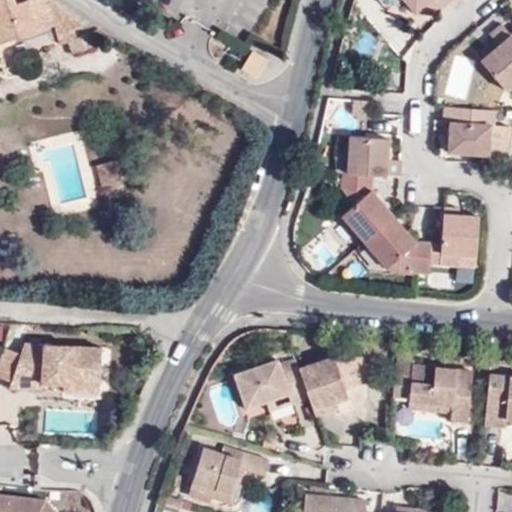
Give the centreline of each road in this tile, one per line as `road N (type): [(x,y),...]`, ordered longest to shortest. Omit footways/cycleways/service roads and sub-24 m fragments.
road 1 (residential): [(492,0),(437,45),(421,75),(421,149),(428,169),(503,189),(509,209),(494,322)]
road 2 (unclassified): [(234,274),(295,295),(494,322)]
road 3 (tertiary): [(124,511),(185,352),(234,274)]
road 4 (residential): [(83,0),(295,125)]
road 5 (tertiary): [(234,274),(295,125)]
road 6 (residential): [(481,511),(484,484),(357,471)]
road 7 (tertiary): [(295,125),(329,0)]
